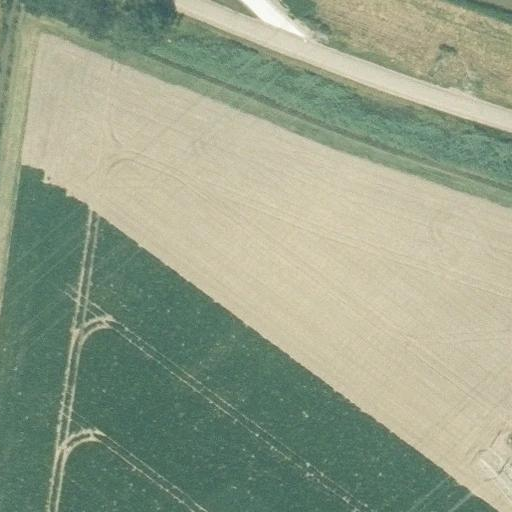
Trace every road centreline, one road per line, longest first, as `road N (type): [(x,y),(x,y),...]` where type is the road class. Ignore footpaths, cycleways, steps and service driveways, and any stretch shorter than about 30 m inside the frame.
road 1 (unclassified): [(511,128),(300,52)]
road 2 (unclassified): [(300,52),(178,0)]
